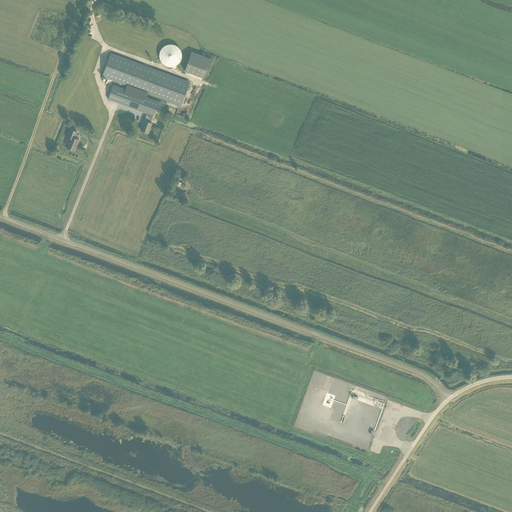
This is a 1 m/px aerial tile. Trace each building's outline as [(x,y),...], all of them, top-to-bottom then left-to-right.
[(117,28),(119,20),(113,19),(108,36),(105,35),(103,40),(106,41),(106,43),(120,47),(125,31),(117,28)] [(181,58),(182,55),(181,52),(180,49),(178,47),(176,45),(173,44),(170,44),(167,44),(165,45),(162,47),(161,49),(159,52),(159,55),(159,58),(161,61),(162,63),(165,65),(167,66),(170,66),(173,66),(176,65),(178,63),(180,61),(181,58)] [(185,71),(204,78),(211,58),(192,51),(185,71)] [(189,82),(110,53),(102,76),(127,86),(125,89),(113,85),(108,99),(148,113),(145,121),(141,130),(149,133),(152,123),(151,123),(158,101),(142,96),(144,92),(180,105),(189,82)] [(85,94),(98,114),(105,109),(100,103),(95,106),(93,102),(98,99),(94,93),(93,93),(91,90),(85,94)] [(91,112),(80,96),(75,100),(86,116),(91,112)] [(97,121),(92,126),(99,134),(104,129),(97,121)] [(67,147),(75,150),(79,139),(74,138),(77,131),(70,129),(67,137),(70,138),(67,147)] [(348,390),(349,386),(318,374),(316,377),(320,379),(316,389),(332,395),(334,390),(342,393),(342,394),(339,393),(338,395),(336,394),(335,395),(342,397),(341,400),(342,401),(346,390),(348,390)] [(304,409),(304,427),(327,435),(357,446),(358,443),(342,437),(342,414),(336,412),(332,425),(327,423),(327,427),(324,425),(324,421),(322,421),(316,421),(308,418),(316,396),(319,397),(317,401),(320,403),(323,396),(307,391),(301,407),(301,409),(304,409)] [(344,407),(341,406),(342,403),(336,401),(333,408),(341,412),(344,407)] [(383,404),(374,401),(372,406),(381,409),(383,404)]
